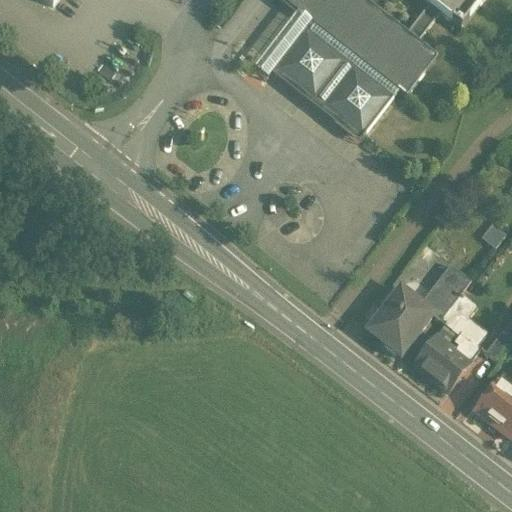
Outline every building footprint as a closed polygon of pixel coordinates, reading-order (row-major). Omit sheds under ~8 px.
[(282,0),(281,3),(312,27),(398,94),(406,100),(437,60),(417,45),(439,17),(460,33),(485,0),(282,0)] [(398,94),(312,27),(275,74),(362,141),(398,94)] [(450,269),(419,308),(433,319),(432,320),(439,326),(461,298),(471,285),(450,269)] [(400,293),(368,334),(381,343),(379,346),(400,362),(432,320),(433,319),(419,308),(400,293)] [(461,298),(439,326),(451,335),(461,323),(466,326),(477,311),(461,298)] [(511,324),(486,358),(498,367),(511,348),(511,324)] [(453,357),(435,342),(414,369),(448,396),(482,353),(461,337),(453,348),(458,351),(453,357)] [(511,395),(511,397),(497,386),(474,416),(511,445),(511,444),(511,395)]
